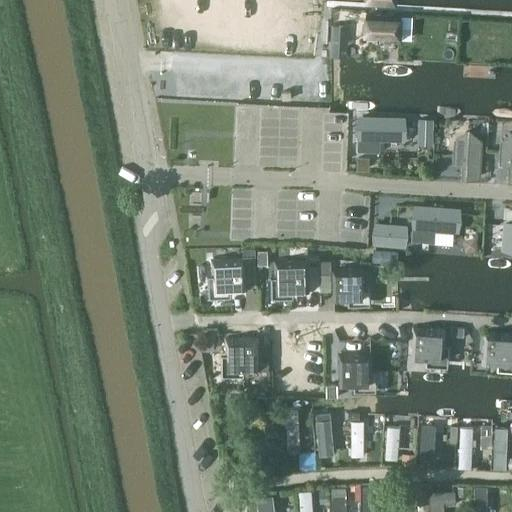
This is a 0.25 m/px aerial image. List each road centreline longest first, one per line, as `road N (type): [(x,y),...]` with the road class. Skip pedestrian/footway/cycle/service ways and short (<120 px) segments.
road 1 (track): [(105,511),(2,0)]
road 2 (unclassified): [(195,511),(145,238),(155,211),(117,0)]
road 3 (unknown): [(132,84),(331,76)]
